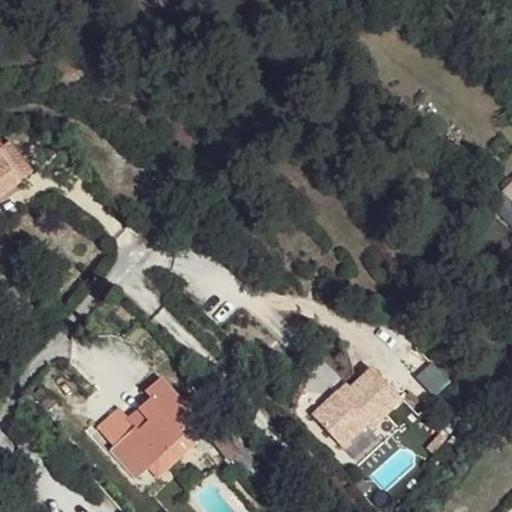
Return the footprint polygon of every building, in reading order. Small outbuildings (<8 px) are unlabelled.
[(0,154),(0,198),(20,184),(0,154)] [(346,398),(341,392),(316,415),(345,447),(367,426),(373,432),(405,402),(376,371),(346,398)] [(164,375),(148,390),(153,396),(126,422),(136,432),(181,393),(164,375)] [(205,418),(181,393),(136,432),(116,450),(113,453),(137,481),(146,473),(148,471),(184,439),(205,418)] [(98,430),(116,450),(136,432),(126,422),(117,412),(98,430)] [(194,449),(184,439),(148,471),(158,481),(194,449)]
